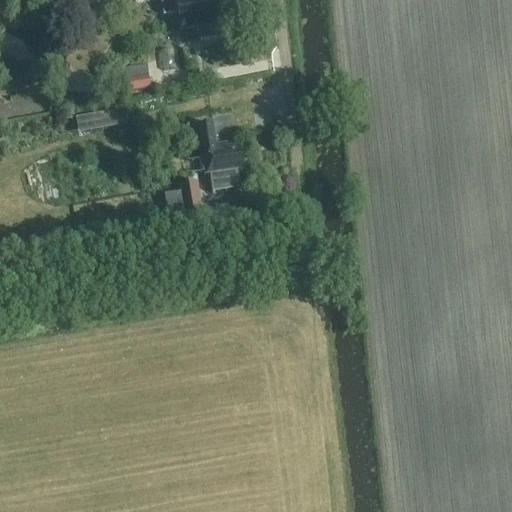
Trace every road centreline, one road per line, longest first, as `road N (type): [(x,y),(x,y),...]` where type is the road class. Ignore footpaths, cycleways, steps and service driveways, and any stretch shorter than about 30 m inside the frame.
road 1 (track): [(300,167),(334,511)]
road 2 (unclassified): [(280,0),(300,167)]
